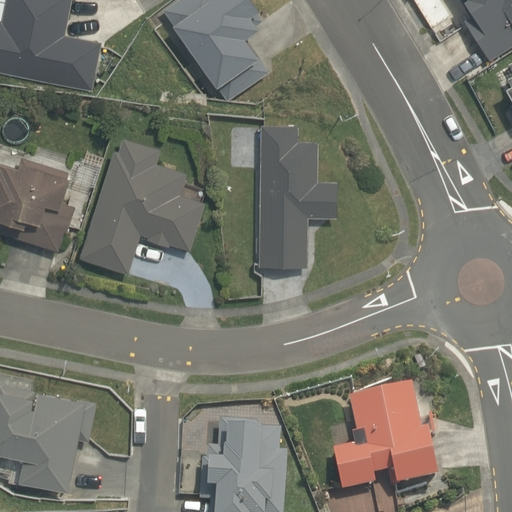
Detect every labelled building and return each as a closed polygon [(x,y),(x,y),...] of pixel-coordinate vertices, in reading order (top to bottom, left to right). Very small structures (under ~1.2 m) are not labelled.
[(77,0),(8,0),(4,23),(0,22),(0,69),(97,87),(106,42),(71,36),(77,0)] [(261,9),(254,0),(177,0),(164,10),(227,101),(270,71),(246,38),(260,28),(251,16),(261,9)] [(490,59),(511,45),(511,0),(460,0),(469,14),(464,18),(490,59)] [(299,124),(259,123),(257,264),(305,265),(306,215),(337,216),(338,180),(317,180),(317,141),(299,141),(299,124)] [(118,149),(113,147),(78,256),(126,271),(138,232),(147,235),(146,237),(168,244),(169,241),(189,248),(204,200),(179,191),(186,170),(155,160),(159,148),(122,136),(118,149)] [(0,161),(0,221),(1,222),(0,222),(0,230),(57,249),(63,229),(66,230),(74,203),(62,201),(69,175),(19,157),(15,166),(0,161)] [(413,352),(417,368),(425,365),(420,350),(413,352)] [(331,447),(341,489),(373,482),(371,473),(388,469),(391,484),(435,474),(424,426),(420,427),(410,383),(348,397),(355,430),(350,431),(352,442),(331,447)] [(0,388),(0,455),(35,463),(29,487),(81,498),(102,407),(1,384),(0,388)] [(208,500),(207,511),(281,511),(286,451),(278,450),(280,428),(259,427),(260,422),(219,419),(217,444),(206,443),(205,456),(201,456),(198,499),(208,500)]
